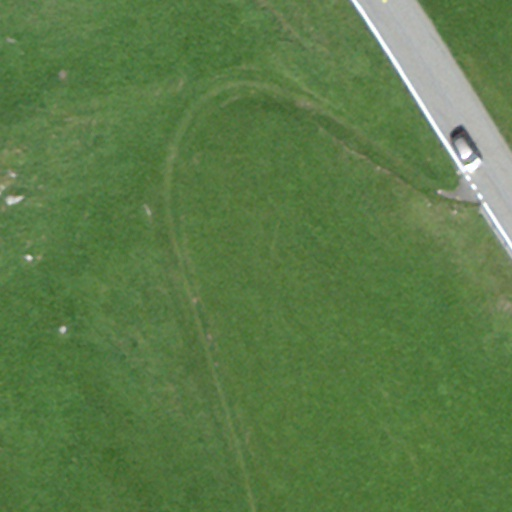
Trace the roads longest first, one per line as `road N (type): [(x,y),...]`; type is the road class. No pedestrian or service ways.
road 1 (track): [(496,176),(448,183),(425,175),(267,90),(243,89),(196,116),(169,181),(169,225),(246,511)]
road 2 (primary): [(511,199),(386,0)]
